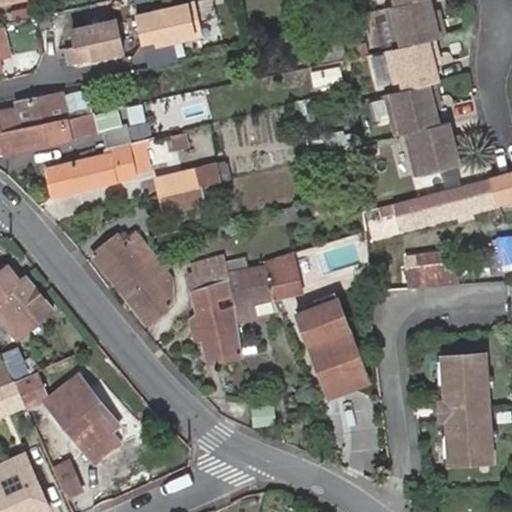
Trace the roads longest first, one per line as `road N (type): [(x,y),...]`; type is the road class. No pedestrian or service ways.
road 1 (residential): [(247,455),(192,417),(0,201)]
road 2 (residential): [(363,511),(335,488),(247,455)]
road 3 (residential): [(499,26),(490,79),(506,148)]
road 4 (residential): [(247,455),(140,511)]
